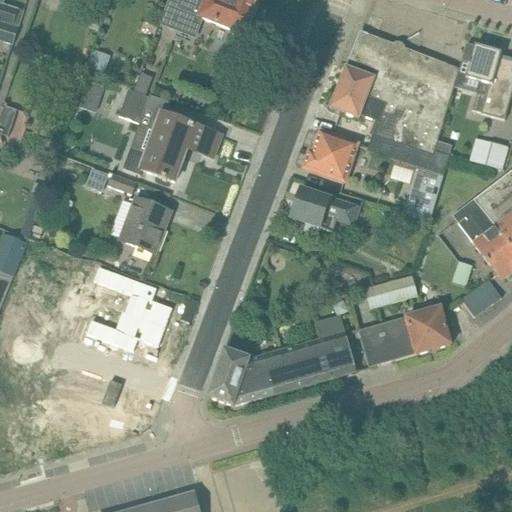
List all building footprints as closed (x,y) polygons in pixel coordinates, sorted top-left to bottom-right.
[(0,0),(0,24),(13,29),(19,11),(0,4),(0,0)] [(41,27),(46,2),(38,0),(37,0),(33,25),(41,27)] [(169,0),(160,25),(197,38),(204,20),(198,18),(205,0),(169,0)] [(205,0),(198,18),(204,20),(246,37),(260,0),(205,0)] [(90,23),(89,29),(100,32),(102,26),(90,23)] [(13,29),(0,24),(0,42),(13,46),(18,31),(13,29)] [(360,33),(345,71),(373,82),(361,116),(376,121),(370,137),(373,138),(367,155),(444,179),(449,160),(434,155),(437,145),(443,129),(448,114),(460,71),(404,50),(403,47),(394,43),(392,45),(360,33)] [(467,45),(462,63),(470,65),(466,81),(462,92),(476,96),(472,112),(481,114),(488,87),(492,89),(500,59),(502,54),(467,45)] [(87,69),(105,75),(110,57),(95,53),(95,54),(92,53),(87,69)] [(511,96),(511,62),(500,59),(492,89),(488,87),(481,114),(480,116),(505,122),(511,96)] [(373,82),(345,71),(330,109),(331,109),(359,120),(361,116),(373,82)] [(129,92),(124,106),(118,104),(114,114),(121,116),(120,118),(141,126),(150,99),(129,92)] [(2,136),(9,138),(17,111),(7,108),(7,107),(6,105),(5,104),(3,104),(1,106),(1,108),(2,109),(3,110),(0,119),(0,140),(1,140),(2,136)] [(214,159),(222,137),(161,115),(147,153),(131,148),(123,171),(141,177),(143,172),(163,180),(162,181),(166,182),(167,181),(175,184),(187,150),(214,159)] [(358,146),(339,140),(321,133),(313,155),(310,153),(304,170),(345,184),(358,146)] [(477,141),(471,164),(502,172),(509,149),(477,141)] [(511,273),(511,172),(453,218),(501,282),(511,273)] [(443,182),(416,174),(411,188),(403,214),(430,222),(443,182)] [(131,197),(137,185),(112,175),(107,188),(131,197)] [(360,210),(320,197),(301,191),(291,220),(307,226),(304,234),(319,238),(321,230),(334,234),(338,222),(354,227),(360,210)] [(170,214),(152,207),(136,201),(121,242),(155,255),(170,214)] [(0,247),(0,271),(14,277),(22,256),(0,247)] [(452,284),(466,288),(473,268),(459,264),(452,284)] [(110,272),(104,288),(133,298),(127,315),(168,331),(176,309),(154,301),(158,290),(110,272)] [(0,290),(8,292),(12,281),(0,277),(0,290)] [(371,310),(418,297),(412,279),(366,292),(371,310)] [(474,319),(502,299),(489,281),(461,301),(474,319)] [(451,346),(446,327),(441,310),(359,333),(369,370),(451,346)] [(92,322),(86,337),(134,355),(138,344),(160,352),(168,331),(127,315),(121,332),(92,322)] [(320,342),(281,353),(293,391),(356,373),(341,318),(315,325),(320,342)] [(74,333),(85,337),(90,323),(79,319),(74,333)] [(251,360),(225,351),(208,399),(234,408),(234,407),(293,391),(281,353),(250,361),(251,360)] [(89,405),(82,428),(128,442),(133,427),(152,433),(170,371),(107,352),(100,377),(84,372),(75,401),(89,405)] [(0,403),(51,423),(61,395),(0,370),(0,403)] [(197,511),(193,496),(135,511),(197,511)]
